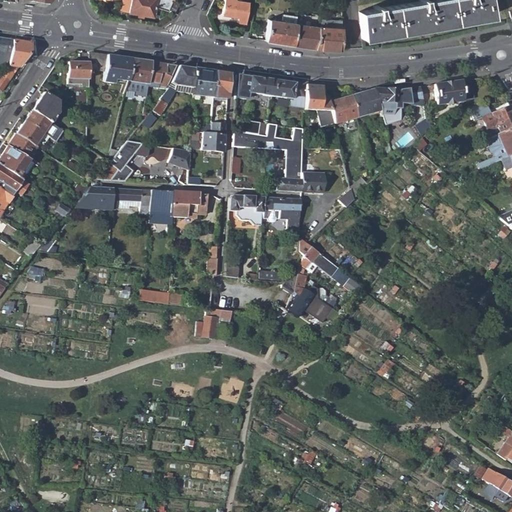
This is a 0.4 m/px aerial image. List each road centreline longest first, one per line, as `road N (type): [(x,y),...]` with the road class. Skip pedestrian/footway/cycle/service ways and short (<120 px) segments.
road 1 (tertiary): [(501,54),(347,68),(231,54)]
road 2 (residential): [(231,54),(224,191)]
road 3 (residential): [(224,191),(102,184)]
road 4 (residential): [(224,191),(218,287),(242,297)]
